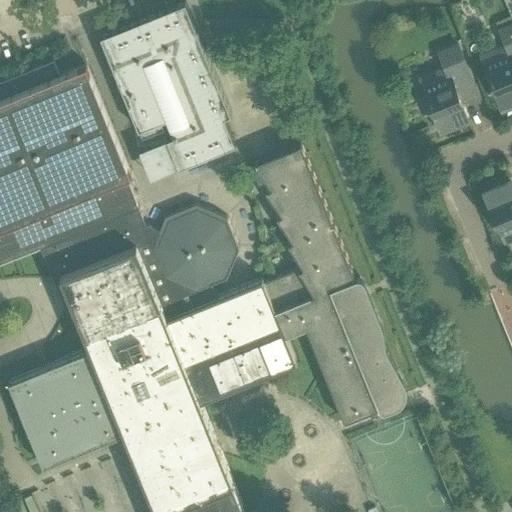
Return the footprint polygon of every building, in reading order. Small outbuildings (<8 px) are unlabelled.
[(183,0),(100,34),(145,145),(150,156),(171,147),(178,166),(235,142),(224,115),(230,112),(185,0),(183,0)] [(511,23),(500,29),(506,45),(481,54),(489,74),(482,77),(488,92),(495,89),(500,100),(511,95),(511,23)] [(461,100),(478,93),(458,44),(439,51),(445,67),(420,77),(439,123),(452,118),(454,123),(468,117),(461,100)] [(83,229),(138,207),(128,181),(132,179),(85,62),(59,72),(53,58),(0,79),(0,264),(43,247),(42,246),(83,229)] [(295,361),(284,334),(305,326),(343,419),(379,405),(380,406),(381,406),(382,406),(383,406),(404,397),(405,395),(405,394),(406,392),(406,391),(406,390),(406,388),(406,385),(405,382),(405,380),(388,350),(386,346),(385,344),(385,342),(384,337),(384,333),(384,331),(383,328),(382,324),(381,321),(363,278),(362,277),(362,276),(361,276),(359,275),(358,275),(357,275),(355,275),(354,276),(300,141),(261,157),(254,161),(269,185),(266,187),(265,188),(280,212),(277,214),(276,214),(291,239),(288,241),(288,240),(287,241),(302,265),(299,267),(298,266),(263,280),(261,277),(215,295),(210,282),(226,276),(238,247),(226,215),(195,203),(165,215),(159,228),(144,222),(138,207),(83,229),(42,246),(43,247),(57,283),(59,282),(86,349),(12,379),(46,462),(126,430),(159,511),(237,511),(245,509),(201,399),(295,361)] [(511,182),(486,194),(504,240),(511,236),(511,182)]
